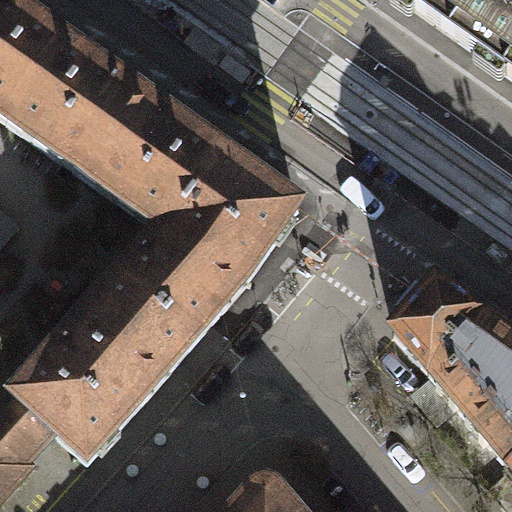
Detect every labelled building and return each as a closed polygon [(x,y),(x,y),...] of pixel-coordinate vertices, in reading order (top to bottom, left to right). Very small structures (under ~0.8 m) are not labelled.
[(0,0),(0,121),(8,128),(65,47),(0,1),(0,0)] [(511,0),(397,0),(503,75),(511,62),(511,0)] [(131,94),(65,47),(8,128),(161,235),(163,237),(190,206),(224,160),(156,112),(159,108),(134,90),(131,94)] [(511,62),(503,75),(511,80),(511,62)] [(300,213),(224,160),(190,206),(163,237),(161,235),(119,282),(196,347),(249,285),(300,213)] [(511,256),(443,207),(437,215),(511,269),(511,256)] [(88,469),(196,347),(119,282),(14,401),(17,404),(53,438),(88,469)] [(511,473),(511,344),(438,291),(425,305),(417,297),(396,319),(405,327),(394,339),(440,392),(436,395),(485,452),(488,449),(510,475),(511,473)] [(17,404),(0,423),(0,441),(27,466),(53,438),(17,404)] [(0,441),(0,505),(32,471),(27,466),(0,441)] [(291,511),(278,496),(275,492),(271,490),(266,489),(262,490),(257,492),(254,495),(238,511),(291,511)]
